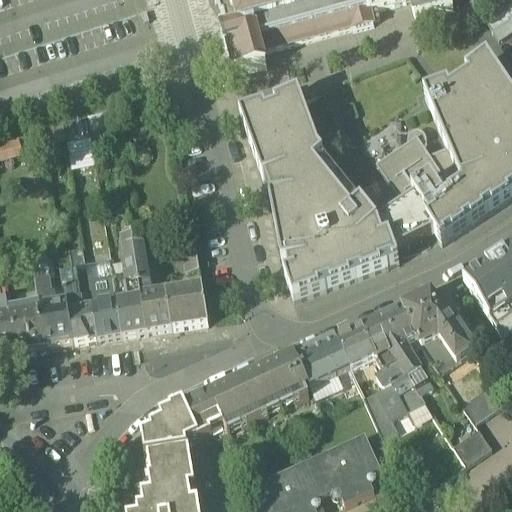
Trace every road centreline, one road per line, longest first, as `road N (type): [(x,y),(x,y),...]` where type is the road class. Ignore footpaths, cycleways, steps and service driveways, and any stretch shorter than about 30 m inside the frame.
road 1 (residential): [(175,0),(271,345)]
road 2 (residential): [(271,345),(145,399),(112,429),(67,511)]
road 3 (residential): [(511,228),(438,278),(271,345)]
